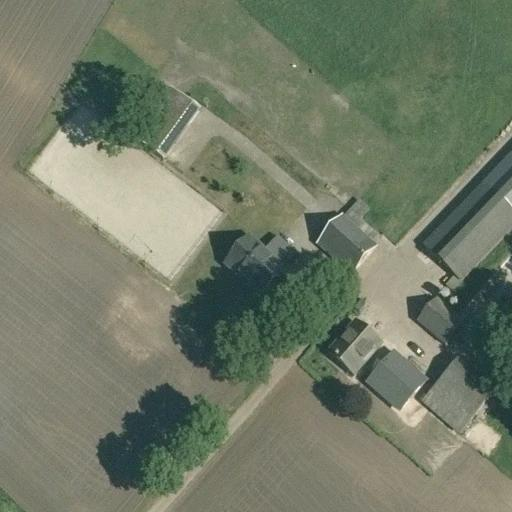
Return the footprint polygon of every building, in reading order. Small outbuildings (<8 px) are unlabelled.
[(135,108),(147,117),(133,138),(160,158),(195,111),(156,79),(135,108)] [(511,156),(424,249),(461,283),(511,229),(511,156)] [(375,250),(342,219),(318,245),(352,276),(375,250)] [(299,283),(248,240),(226,267),(261,298),(272,285),(286,297),(299,283)] [(436,300),(417,323),(445,347),(464,324),(436,300)] [(381,347),(356,324),(328,355),(354,377),(381,347)] [(364,386),(395,413),(422,384),(390,356),(364,386)] [(461,362),(454,369),(422,405),(459,437),(496,394),(461,362)] [(480,430),(472,440),(488,454),(497,443),(480,430)]
